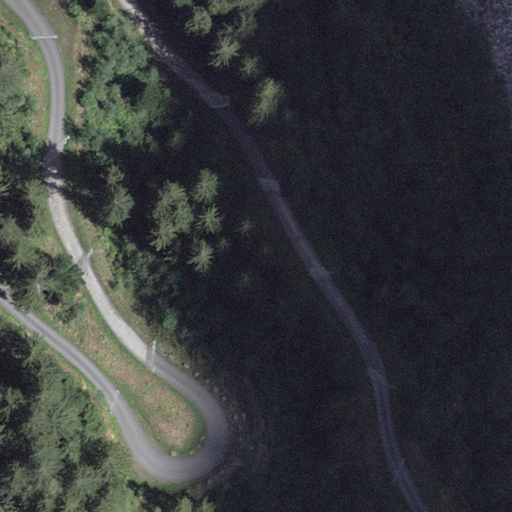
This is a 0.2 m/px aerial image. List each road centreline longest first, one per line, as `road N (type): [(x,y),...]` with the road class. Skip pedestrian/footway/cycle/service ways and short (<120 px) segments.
road 1 (unclassified): [(12,0),(54,52),(57,188),(66,230),(96,292),(116,330),(208,404),(217,422),(203,463),(184,472),(148,458),(103,384),(0,291)]
road 2 (unclassified): [(415,511),(390,468),(362,336),(240,133),(124,0)]
